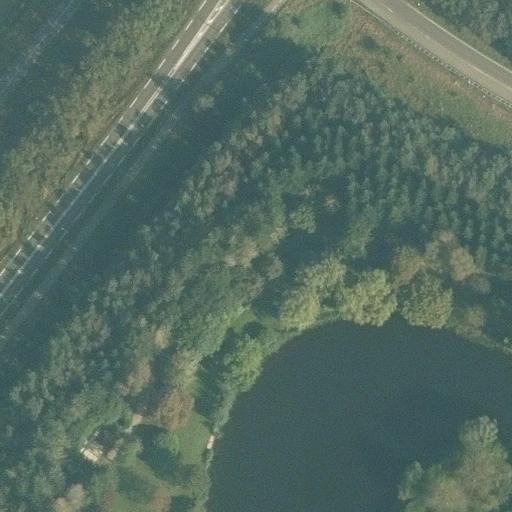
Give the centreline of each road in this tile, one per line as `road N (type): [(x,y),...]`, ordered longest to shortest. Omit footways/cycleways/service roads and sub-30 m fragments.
road 1 (secondary): [(0,295),(228,0)]
road 2 (motorway): [(386,0),(511,83)]
